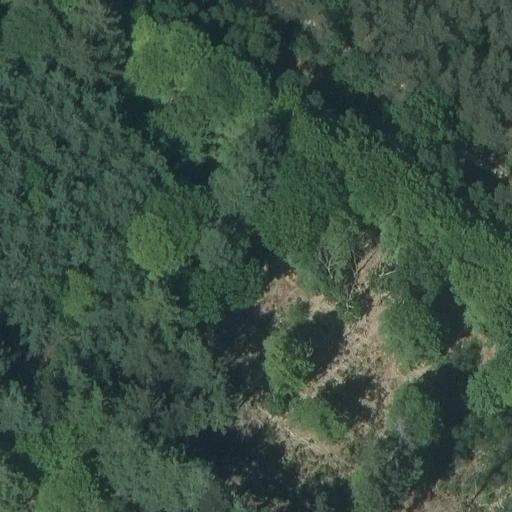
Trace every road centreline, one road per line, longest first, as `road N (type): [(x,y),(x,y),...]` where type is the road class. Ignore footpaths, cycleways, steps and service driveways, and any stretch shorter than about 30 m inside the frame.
road 1 (track): [(511,254),(122,0)]
road 2 (track): [(282,104),(119,484)]
road 3 (track): [(0,408),(119,484)]
